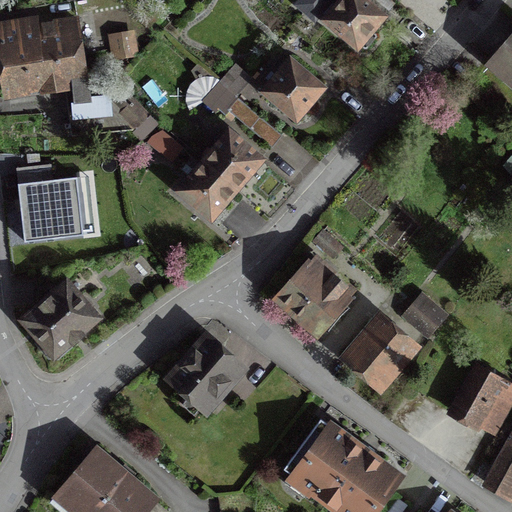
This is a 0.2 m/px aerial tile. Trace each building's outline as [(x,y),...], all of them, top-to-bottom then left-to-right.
[(307,26),(329,0),(298,0),(289,10),(307,26)] [(355,56),(384,21),(358,0),(341,0),(319,27),(355,56)] [(33,17),(0,23),(0,45),(4,67),(82,54),(79,20),(33,26),(33,17)] [(130,31),(112,33),(116,58),(133,56),(130,31)] [(82,54),(4,67),(8,98),(68,88),(69,99),(91,98),(82,54)] [(511,81),(511,60),(502,73),(511,81)] [(288,62),(258,95),(294,127),(324,94),(288,62)] [(69,99),(71,133),(132,128),(141,138),(157,125),(118,86),(108,96),(91,98),(69,99)] [(237,101),(226,113),(270,149),(281,137),(237,101)] [(203,162),(238,192),(262,164),(227,134),(203,162)] [(511,156),(500,169),(511,179),(511,156)] [(238,192),(203,162),(176,194),(211,224),(238,192)] [(75,206),(74,196),(53,198),(53,202),(8,207),(12,248),(102,238),(98,203),(75,206)] [(327,237),(318,248),(337,264),(346,253),(327,237)] [(365,298),(324,263),(285,307),(326,342),(365,298)] [(65,284),(26,319),(35,329),(34,330),(38,333),(36,334),(35,342),(50,357),(58,358),(84,333),(81,330),(95,316),(65,284)] [(431,341),(449,319),(426,299),(407,321),(431,341)] [(427,350),(387,318),(351,363),(391,395),(427,350)] [(214,418),(253,373),(213,339),(174,384),(214,418)] [(511,394),(511,391),(473,370),(446,418),(476,434),(478,429),(489,435),(511,394)] [(375,511),(397,482),(322,427),(285,478),(330,511),(375,511)] [(511,448),(489,489),(511,501),(511,448)] [(148,511),(155,505),(96,455),(55,504),(64,511),(148,511)]
